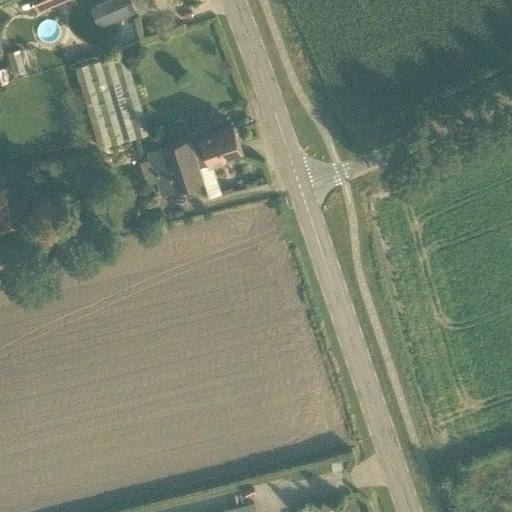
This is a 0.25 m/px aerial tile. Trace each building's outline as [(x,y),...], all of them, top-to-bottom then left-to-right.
[(34,0),(39,11),(65,0),(34,0)] [(103,24),(136,12),(131,0),(106,0),(95,4),(103,24)] [(100,147),(144,134),(149,133),(126,52),(121,53),(76,66),(100,147)] [(210,165),(227,159),(226,155),(242,150),(234,124),(200,135),(201,136),(190,139),(199,164),(209,161),(210,165)] [(199,164),(190,139),(190,137),(148,150),(151,158),(158,181),(162,192),(204,179),(199,164)] [(0,228),(30,224),(22,167),(0,170),(0,228)]
